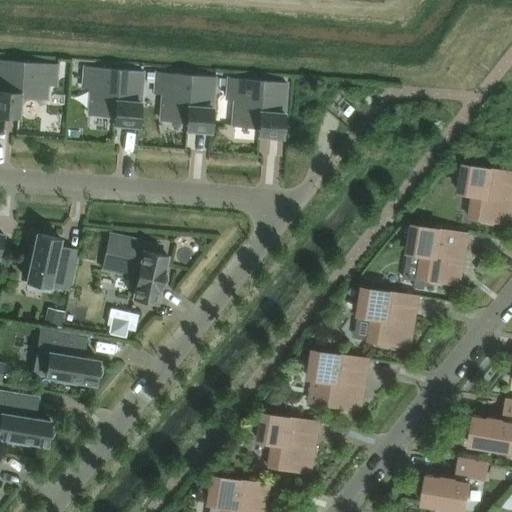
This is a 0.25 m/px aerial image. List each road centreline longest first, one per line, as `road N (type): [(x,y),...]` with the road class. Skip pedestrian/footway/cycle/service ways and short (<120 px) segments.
road 1 (residential): [(51,511),(291,201)]
road 2 (residential): [(0,178),(291,201)]
road 3 (residential): [(511,293),(337,511)]
